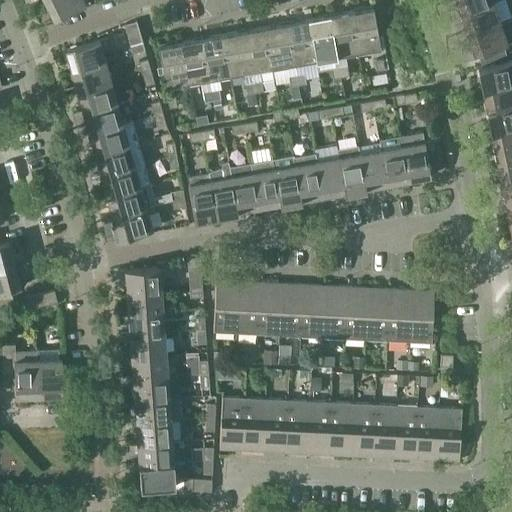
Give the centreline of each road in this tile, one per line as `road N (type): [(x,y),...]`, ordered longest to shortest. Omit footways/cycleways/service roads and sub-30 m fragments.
road 1 (residential): [(99,419),(81,263),(42,110),(1,0)]
road 2 (residential): [(488,480),(251,472),(236,482),(233,511)]
road 3 (residential): [(480,275),(445,84),(420,0)]
road 4 (residential): [(488,480),(480,275)]
